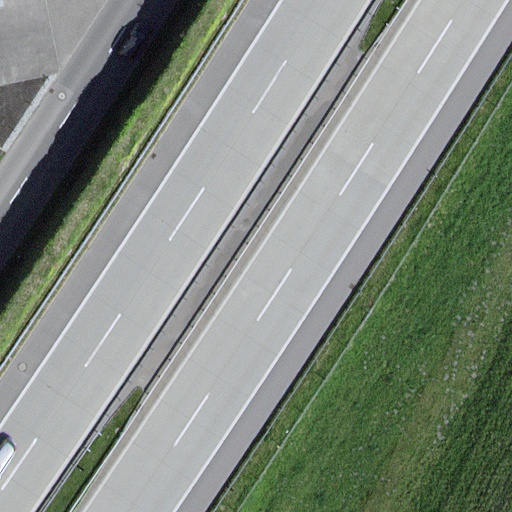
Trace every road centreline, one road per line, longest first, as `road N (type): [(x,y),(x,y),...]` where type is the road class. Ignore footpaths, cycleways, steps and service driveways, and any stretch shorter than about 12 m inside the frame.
road 1 (motorway): [(141,511),(474,0)]
road 2 (motorway): [(329,0),(0,496)]
road 3 (unclassified): [(154,0),(0,230)]
